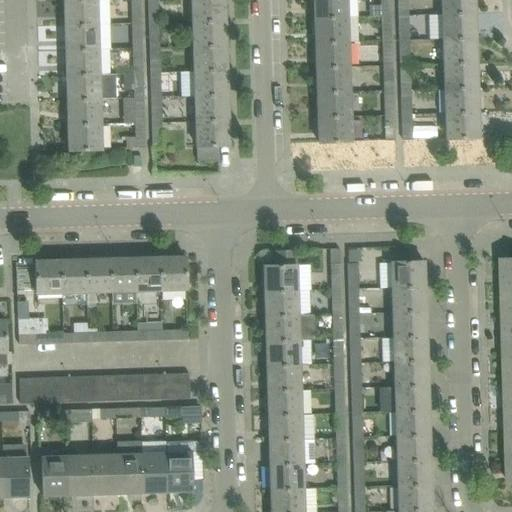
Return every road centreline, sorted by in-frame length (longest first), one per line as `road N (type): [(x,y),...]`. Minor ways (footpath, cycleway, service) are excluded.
road 1 (residential): [(455,205),(470,511)]
road 2 (residential): [(218,213),(224,511)]
road 3 (residential): [(218,213),(0,217)]
road 4 (residential): [(269,211),(262,0)]
road 5 (residential): [(455,205),(269,211)]
